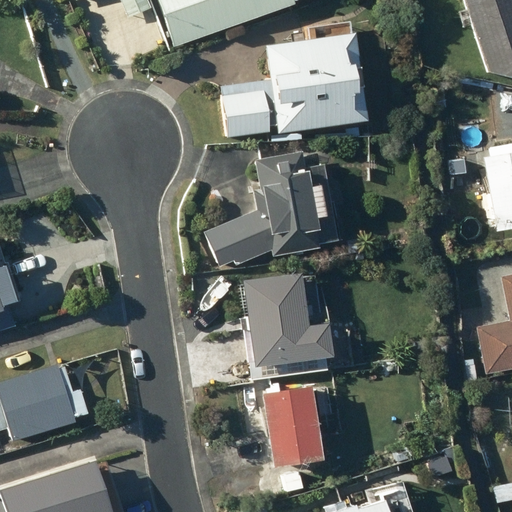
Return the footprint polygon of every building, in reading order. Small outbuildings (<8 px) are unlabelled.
[(292,0),(157,0),(174,45),(293,2),(292,0)] [(511,0),(462,0),(486,71),(511,77),(511,0)] [(263,44),(268,79),(219,86),(227,137),(269,131),(268,125),(275,124),(276,131),(365,118),(351,31),(263,44)] [(470,106),(449,109),(455,150),(476,147),(470,106)] [(336,153),(333,153),(334,161),(348,159),(347,154),(342,154),(341,148),(336,149),(336,153)] [(511,149),(481,155),(493,228),(511,224),(511,149)] [(255,209),(203,231),(218,264),(233,258),(235,263),(270,247),(271,254),(317,245),(317,242),(337,238),(323,163),(302,166),(299,150),(254,159),(259,188),(251,190),(255,209)] [(0,310),(1,311),(0,308),(0,302),(14,299),(3,264),(0,264),(0,310)] [(249,328),(252,360),(246,361),(248,378),(326,370),(324,355),(330,355),(326,321),(304,323),(299,271),(240,277),(244,315),(238,315),(239,329),(249,328)] [(511,272),(499,275),(508,321),(475,328),(484,373),(511,367),(511,272)] [(0,429),(5,428),(9,440),(74,420),(56,362),(0,379),(0,429)] [(310,384),(261,391),(271,466),(320,459),(310,384)] [(392,446),(396,461),(409,457),(404,442),(392,446)] [(435,457),(438,468),(449,466),(446,454),(435,457)] [(0,511),(110,511),(93,458),(0,487),(0,511)] [(418,467),(408,470),(411,479),(421,476),(418,467)] [(511,498),(511,483),(502,486),(505,500),(511,498)] [(352,511),(346,491),(314,500),(317,511),(352,511)] [(312,511),(309,500),(274,511),(312,511)]
